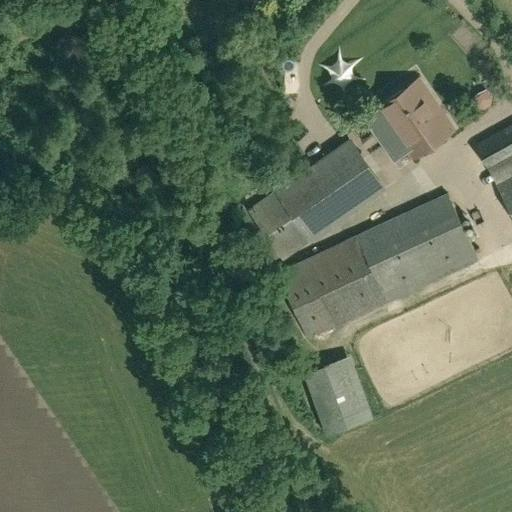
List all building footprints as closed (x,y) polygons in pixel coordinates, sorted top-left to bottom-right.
[(378,107),(379,109),(366,118),(378,136),(383,133),(387,139),(385,141),(396,155),(407,148),(414,158),(455,129),(419,78),(378,107)] [(511,154),(511,124),(477,144),(489,167),(511,154)] [(349,139),(248,209),(282,259),(383,189),(349,139)] [(511,211),(511,177),(498,185),(511,211)] [(279,270),(309,336),(478,259),(448,193),(279,270)] [(371,415),(349,354),(303,371),(326,431),(371,415)]
